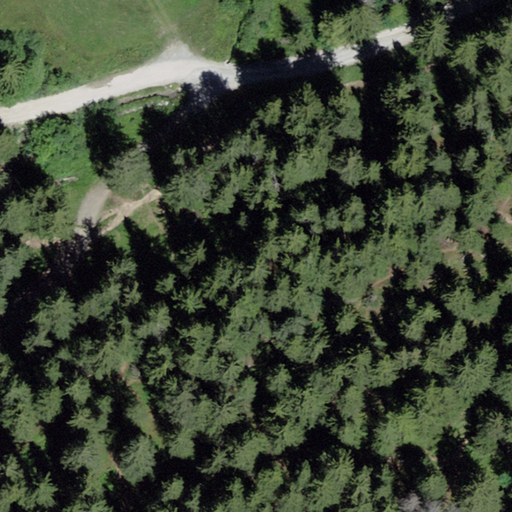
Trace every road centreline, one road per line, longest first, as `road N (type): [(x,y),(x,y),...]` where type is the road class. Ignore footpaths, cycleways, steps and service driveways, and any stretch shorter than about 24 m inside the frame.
road 1 (track): [(493,0),(281,78),(149,80),(0,122)]
road 2 (track): [(0,339),(55,297),(97,209),(209,81)]
